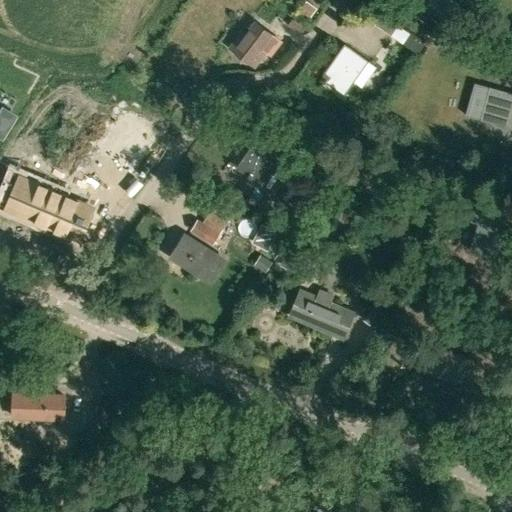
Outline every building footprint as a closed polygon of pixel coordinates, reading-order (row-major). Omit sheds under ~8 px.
[(410,0),(409,3),(418,17),(417,19),(418,19),(426,7),(440,17),(451,0),(410,0)] [(292,17),(286,26),(298,35),(305,26),(292,17)] [(240,35),(229,50),(253,68),(275,40),(255,25),(245,38),(240,35)] [(399,26),(392,35),(402,42),(417,52),(424,43),(399,26)] [(324,71),(322,74),(345,90),(343,94),(343,95),(368,61),(345,45),(325,72),(324,71)] [(472,92),(465,115),(492,123),(494,125),(498,127),(505,129),(509,129),(511,128),(511,93),(490,87),(474,83),(472,92)] [(255,143),(237,169),(248,177),(246,178),(250,181),(251,179),(264,188),(282,161),(267,151),(270,146),(258,138),(255,143)] [(339,147),(333,157),(342,164),(349,153),(339,147)] [(105,153),(72,199),(96,217),(129,171),(105,153)] [(287,202),(280,211),(298,223),(304,214),(287,202)] [(16,208),(3,238),(62,263),(75,233),(16,208)] [(479,222),(470,250),(498,260),(508,231),(501,229),(504,221),(475,211),(472,220),(479,222)] [(197,222),(191,232),(213,246),(226,224),(209,214),(202,225),(197,222)] [(262,226),(255,240),(269,248),(277,233),(262,226)] [(292,241),(282,267),(293,272),(302,247),(306,237),(296,233),(293,241),(292,241)] [(185,235),(171,256),(211,281),(225,260),(185,235)] [(301,291),(291,315),(334,333),(343,337),(350,320),(353,312),(330,302),(333,295),(320,290),(317,297),(301,290),(301,291)] [(431,342),(420,368),(442,378),(446,368),(472,379),(480,363),(431,342)] [(64,418),(65,396),(13,394),(12,416),(64,418)] [(109,400),(93,408),(102,427),(118,419),(109,400)] [(83,432),(88,443),(102,436),(97,425),(83,432)]
